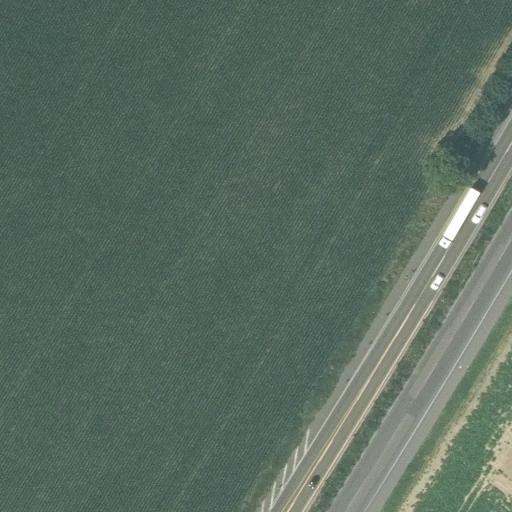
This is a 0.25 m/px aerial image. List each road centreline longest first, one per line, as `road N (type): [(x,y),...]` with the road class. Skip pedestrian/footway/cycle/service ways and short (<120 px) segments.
road 1 (motorway): [(511,127),(283,511)]
road 2 (motorway): [(352,511),(511,242)]
